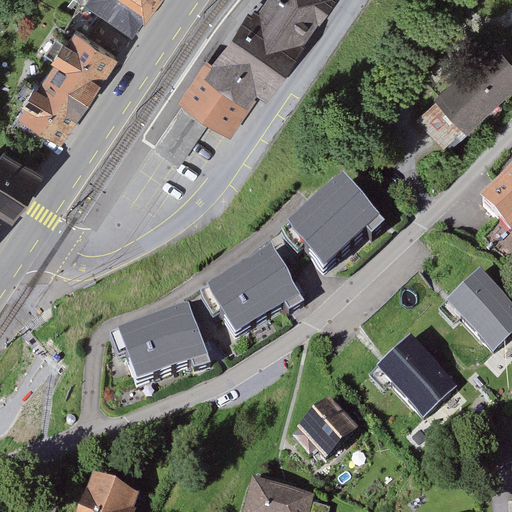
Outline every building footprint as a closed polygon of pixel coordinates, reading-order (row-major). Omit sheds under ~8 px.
[(90,0),(131,30),(153,0),(90,0)] [(211,65),(207,72),(246,99),(250,93),(255,86),(266,94),(331,0),(260,0),(256,6),(250,2),(213,56),(216,58),(211,65)] [(80,27),(51,68),(87,94),(116,53),(80,27)] [(511,55),(501,43),(420,115),(452,151),(511,98),(511,55)] [(207,72),(211,65),(205,61),(178,99),(185,104),(209,120),(231,136),(257,98),(250,93),(246,99),(207,72)] [(87,94),(51,68),(21,110),(58,136),(87,94)] [(179,166),(209,120),(185,104),(155,150),(179,166)] [(38,163),(4,142),(0,148),(0,201),(10,208),(38,163)] [(511,176),(481,207),(511,238),(511,176)] [(387,231),(350,193),(293,247),(329,285),(387,231)] [(278,258),(215,300),(246,348),(310,306),(278,258)] [(511,301),(486,273),(446,309),(496,363),(511,348),(511,301)] [(196,315),(119,343),(140,399),(216,371),(196,315)] [(416,341),(378,377),(428,429),(466,393),(416,341)] [(335,408),(299,441),(327,472),(363,440),(335,408)] [(143,511),(148,500),(98,484),(89,511),(143,511)] [(318,502),(255,487),(248,511),(327,511),(316,509),(318,502)]
